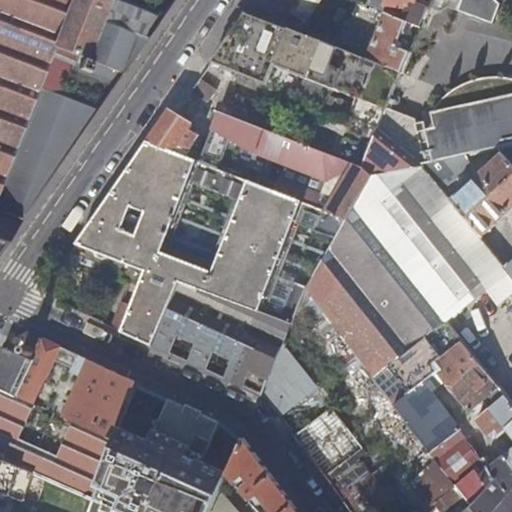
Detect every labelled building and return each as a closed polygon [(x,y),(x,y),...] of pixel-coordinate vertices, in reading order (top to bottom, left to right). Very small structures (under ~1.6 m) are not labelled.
[(0,0),(0,212),(24,222),(99,113),(60,97),(71,71),(88,78),(90,81),(93,83),(97,83),(99,81),(100,78),(100,75),(98,72),(95,71),(96,70),(116,78),(117,76),(123,78),(163,21),(108,0),(0,0)] [(249,0),(243,11),(250,14),(294,31),(295,26),(300,28),(306,20),(292,13),(301,2),(314,11),(322,0),(249,0)] [(433,0),(389,0),(384,14),(386,14),(409,23),(422,28),(433,0)] [(511,0),(466,0),(462,13),(497,26),(504,6),(497,0),(511,0)] [(250,14),(216,63),(271,85),(282,66),(309,78),(302,96),(320,104),(328,86),(389,110),(403,74),(391,69),(368,60),(294,31),(250,14)] [(403,74),(411,53),(399,48),(409,23),(386,14),(368,60),(391,69),(403,74)] [(204,81),(195,94),(210,104),(219,91),(204,81)] [(389,110),(380,131),(427,168),(480,156),(494,153),(511,148),(511,82),(479,82),(447,97),(432,115),(436,131),(420,135),(417,122),(389,110)] [(149,145),(188,160),(191,154),(187,152),(188,149),(192,152),(202,138),(192,132),(195,127),(172,113),(149,145)] [(375,179),(427,168),(380,131),(365,169),(222,115),(216,132),(257,157),(258,155),(288,168),(278,195),(349,222),(375,179)] [(308,290),(349,222),(278,195),(229,176),(188,160),(149,145),(79,247),(88,250),(82,267),(141,290),(127,326),(103,315),(99,322),(265,398),(286,347),(296,322),(308,290)] [(494,153),(480,156),(427,168),(446,191),(481,160),(487,166),(497,157),(494,153)] [(511,214),(511,164),(505,156),(455,202),(484,239),(511,214)] [(446,191),(427,168),(375,179),(349,222),(308,290),(375,378),(449,324),(511,273),(510,271),(484,239),(455,202),(446,191)] [(0,256),(24,222),(0,212),(0,256)] [(375,378),(308,290),(296,322),(417,479),(415,480),(435,506),(437,505),(459,488),(375,378)] [(72,310),(90,318),(93,310),(75,302),(72,310)] [(511,511),(511,402),(449,324),(375,378),(459,488),(469,501),(474,509),(476,511),(511,511)] [(32,335),(8,346),(0,365),(0,454),(8,458),(7,460),(97,501),(118,442),(113,439),(139,383),(32,335)] [(317,387),(286,347),(265,398),(279,417),(317,387)] [(94,511),(101,494),(112,498),(109,504),(112,511),(116,511),(122,509),(127,511),(216,511),(231,477),(246,438),(245,437),(231,472),(206,462),(224,422),(175,399),(165,420),(157,423),(160,429),(158,434),(152,436),(155,442),(146,463),(130,456),(135,445),(131,437),(121,432),(123,427),(140,384),(139,383),(113,439),(118,442),(97,501),(92,511),(94,511)] [(296,440),(326,480),(366,450),(335,410),(296,440)] [(155,442),(123,427),(121,432),(131,437),(135,445),(130,456),(146,463),(155,442)] [(301,511),(246,438),(231,477),(253,503),(255,501),(258,502),(263,500),(272,511),(301,511)] [(92,511),(97,501),(7,460),(8,458),(0,454),(0,477),(2,479),(4,481),(64,508),(65,506),(72,508),(70,511),(92,511)] [(342,501),(350,511),(377,511),(401,495),(382,470),(342,501)] [(216,511),(261,511),(253,503),(231,477),(216,511)] [(441,511),(454,511),(469,501),(459,488),(437,505),(441,511)] [(94,511),(112,511),(109,504),(112,498),(101,494),(94,511)]
